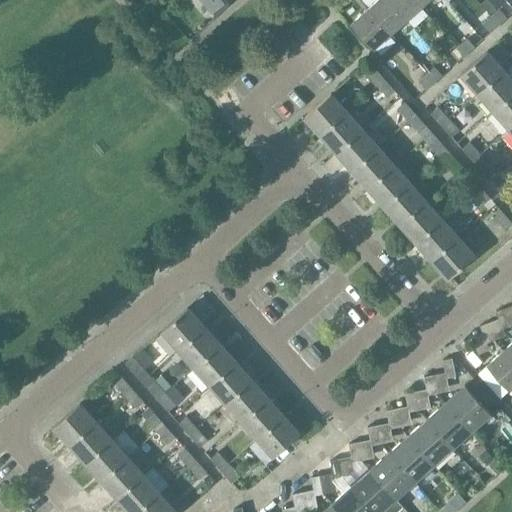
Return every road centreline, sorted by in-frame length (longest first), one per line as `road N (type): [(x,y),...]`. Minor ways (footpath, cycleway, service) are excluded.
road 1 (residential): [(200,261),(345,423),(442,333)]
road 2 (residential): [(3,439),(200,261)]
road 3 (residential): [(442,333),(299,176)]
road 4 (residential): [(299,176),(249,113),(265,86),(310,48)]
road 5 (residential): [(200,261),(299,176)]
